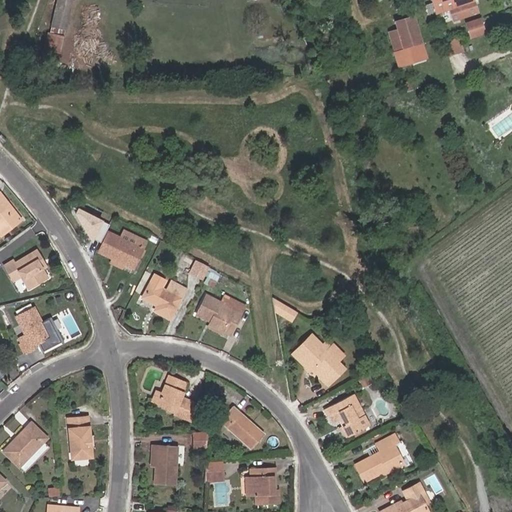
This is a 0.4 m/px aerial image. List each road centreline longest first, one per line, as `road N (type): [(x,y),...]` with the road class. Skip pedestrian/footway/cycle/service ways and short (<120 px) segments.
road 1 (residential): [(312,451),(269,388),(215,358),(142,344),(114,347)]
road 2 (residential): [(114,347),(68,239),(0,151)]
road 3 (residential): [(119,511),(126,437),(114,347)]
road 4 (residential): [(114,347),(64,367),(0,420)]
